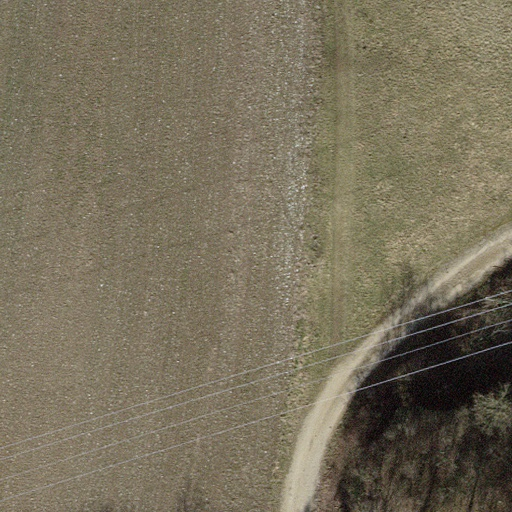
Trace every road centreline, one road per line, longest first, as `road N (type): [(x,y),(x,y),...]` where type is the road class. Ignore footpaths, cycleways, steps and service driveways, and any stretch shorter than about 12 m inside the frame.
road 1 (track): [(334,0),(327,282),(311,460)]
road 2 (track): [(303,511),(311,460),(360,370),(458,279),(511,250)]
